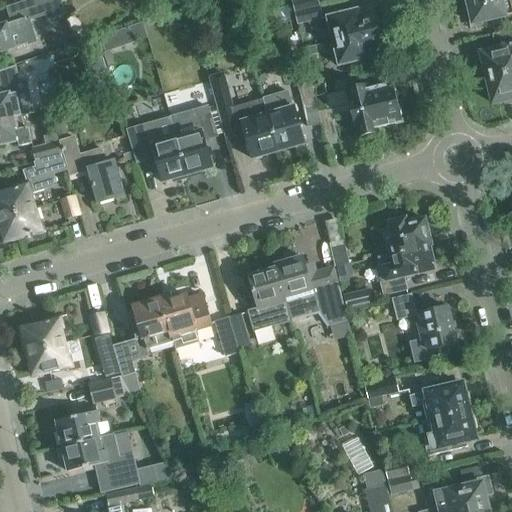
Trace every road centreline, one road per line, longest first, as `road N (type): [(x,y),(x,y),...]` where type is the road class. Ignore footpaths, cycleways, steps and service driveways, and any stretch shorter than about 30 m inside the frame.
road 1 (residential): [(0,290),(458,157)]
road 2 (residential): [(511,349),(458,157)]
road 3 (residential): [(458,157),(420,0)]
